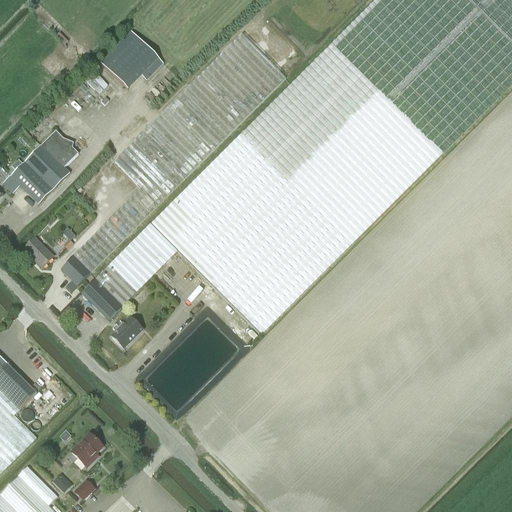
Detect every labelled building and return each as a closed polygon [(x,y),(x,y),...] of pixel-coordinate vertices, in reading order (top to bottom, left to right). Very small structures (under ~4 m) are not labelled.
[(261,338),(511,87),(511,0),(378,0),(96,282),(123,309),(178,254),(261,338)] [(146,82),(163,65),(131,34),(100,65),(123,87),(128,92),(142,78),(146,82)] [(73,259),(91,275),(286,81),(242,37),(114,163),(141,191),(79,253),(73,259)] [(72,149),(73,145),(63,140),(56,133),(50,139),(41,147),(10,178),(38,207),(70,176),(64,170),(73,162),(72,161),(78,155),(72,149)] [(13,195),(18,189),(9,180),(3,185),(13,195)] [(42,270),(53,259),(34,241),(24,251),(42,270)] [(63,247),(68,252),(73,246),(68,241),(63,247)] [(60,271),(73,284),(77,288),(91,275),(73,259),(60,271)] [(82,295),(109,323),(123,309),(96,282),(82,295)] [(71,294),(77,288),(73,284),(66,290),(71,294)] [(130,321),(112,339),(124,352),(143,333),(130,321)] [(0,359),(0,393),(19,412),(36,395),(0,359)] [(14,418),(19,412),(0,393),(0,477),(36,441),(14,418)] [(94,463),(91,460),(102,449),(89,436),(71,454),(87,470),(94,463)] [(0,495),(0,511),(52,511),(48,508),(57,499),(27,469),(0,495)] [(74,494),(83,502),(94,491),(86,482),(74,494)]
